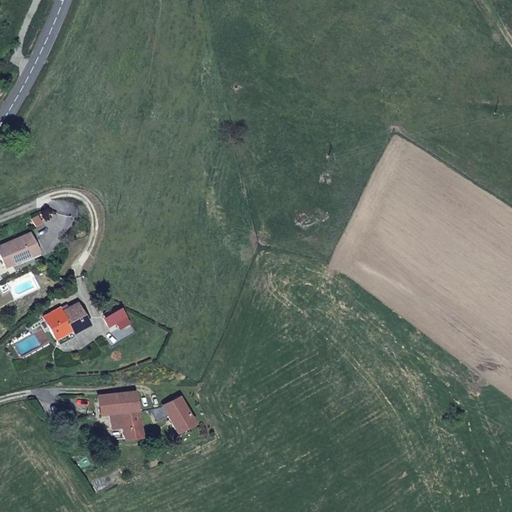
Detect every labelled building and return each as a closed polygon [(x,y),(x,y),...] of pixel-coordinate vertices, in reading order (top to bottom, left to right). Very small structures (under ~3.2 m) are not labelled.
[(9,252),(28,245),(20,226),(0,235),(0,259),(10,255),(9,252)] [(54,300),(38,309),(50,330),(66,321),(67,325),(84,315),(73,295),(57,304),(54,300)] [(66,321),(50,330),(53,336),(69,327),(67,325),(66,321)] [(131,385),(98,389),(100,407),(116,407),(124,433),(140,428),(140,424),(145,418),(141,412),(137,412),(131,385)] [(161,397),(175,419),(190,410),(175,388),(161,397)]
